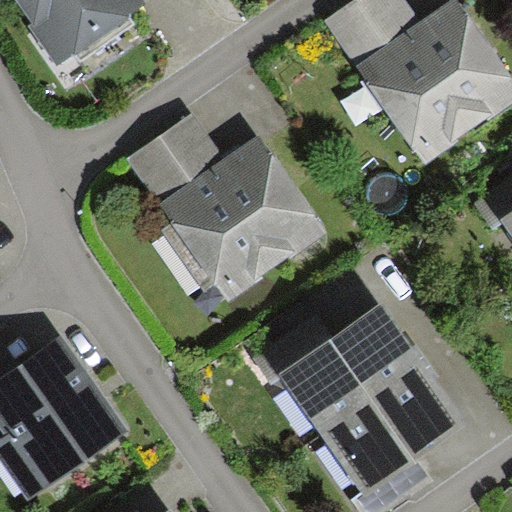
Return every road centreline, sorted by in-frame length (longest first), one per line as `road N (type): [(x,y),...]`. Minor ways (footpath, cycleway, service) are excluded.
road 1 (residential): [(37,184),(68,249),(244,511)]
road 2 (residential): [(37,184),(303,0)]
